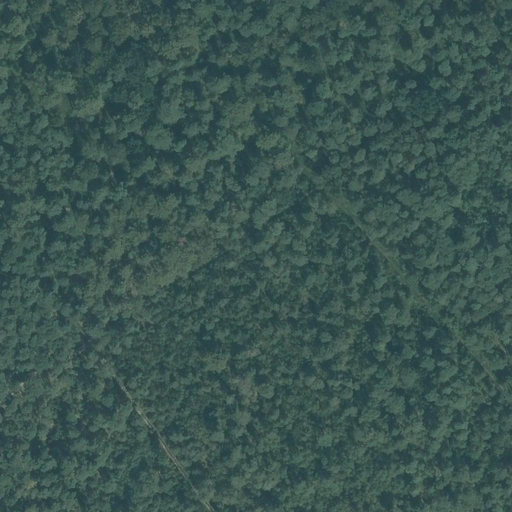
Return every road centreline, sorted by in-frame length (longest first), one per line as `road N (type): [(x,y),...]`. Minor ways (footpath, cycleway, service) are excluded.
road 1 (track): [(89,344),(326,190),(493,375)]
road 2 (track): [(211,511),(89,344),(40,413),(0,417)]
road 3 (track): [(326,190),(511,66)]
